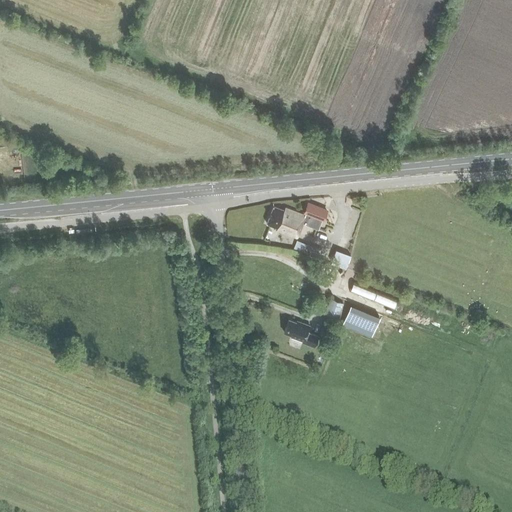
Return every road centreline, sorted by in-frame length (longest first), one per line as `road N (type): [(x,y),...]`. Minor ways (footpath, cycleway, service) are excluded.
road 1 (tertiary): [(240,511),(212,204)]
road 2 (primary): [(211,189),(511,160)]
road 3 (unclassified): [(212,204),(511,171)]
road 4 (unclassified): [(0,228),(212,204)]
road 5 (primary): [(0,208),(211,189)]
